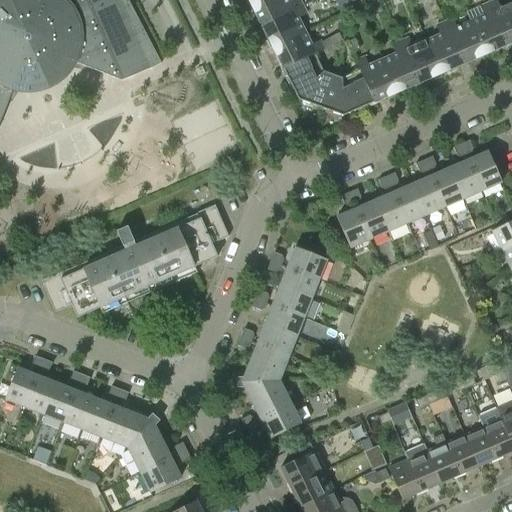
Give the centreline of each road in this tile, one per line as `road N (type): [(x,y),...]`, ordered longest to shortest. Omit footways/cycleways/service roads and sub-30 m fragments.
road 1 (residential): [(188,378),(260,210),(296,179)]
road 2 (residential): [(296,179),(502,94)]
road 3 (residential): [(296,179),(207,0)]
road 4 (residential): [(0,316),(188,378)]
road 5 (residential): [(251,511),(188,378)]
